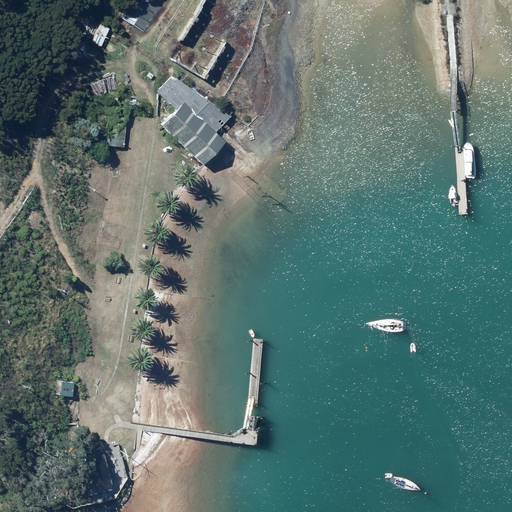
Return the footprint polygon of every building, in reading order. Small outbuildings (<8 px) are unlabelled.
[(132,0),(121,18),(145,33),(165,0),(132,0)] [(100,24),(96,32),(104,37),(108,29),(100,24)] [(107,42),(104,49),(110,53),(114,46),(107,42)] [(172,75),(156,91),(175,110),(160,125),(201,164),(224,141),(214,132),(230,116),(223,110),(220,114),(207,101),(172,75)] [(111,93),(109,103),(116,105),(118,94),(111,93)] [(110,117),(106,145),(122,147),(125,119),(110,117)] [(62,382),(61,396),(72,396),(73,382),(62,382)] [(81,468),(73,470),(79,494),(105,487),(102,477),(95,448),(89,449),(88,443),(75,446),(81,468)]
